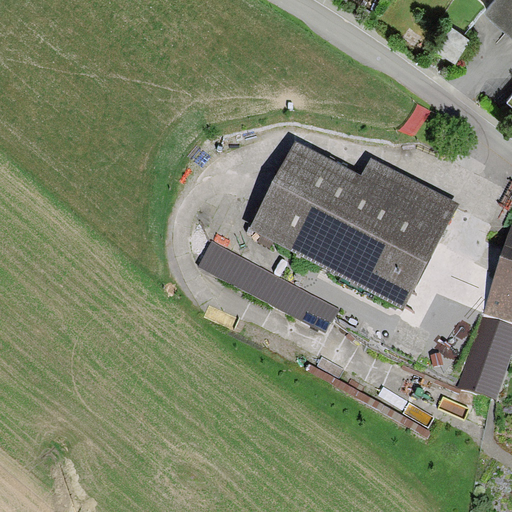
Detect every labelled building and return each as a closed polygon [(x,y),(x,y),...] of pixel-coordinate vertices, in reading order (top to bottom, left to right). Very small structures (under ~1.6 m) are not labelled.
[(511,0),(497,0),(485,13),(511,36),(511,0)] [(470,41),(450,28),(436,52),(456,64),(470,41)] [(362,178),(296,144),(251,232),(406,311),(461,204),(372,159),(362,178)] [(511,230),(483,314),(458,386),(496,399),(511,352),(511,230)] [(339,310),(212,243),(199,267),(326,334),(339,310)]
